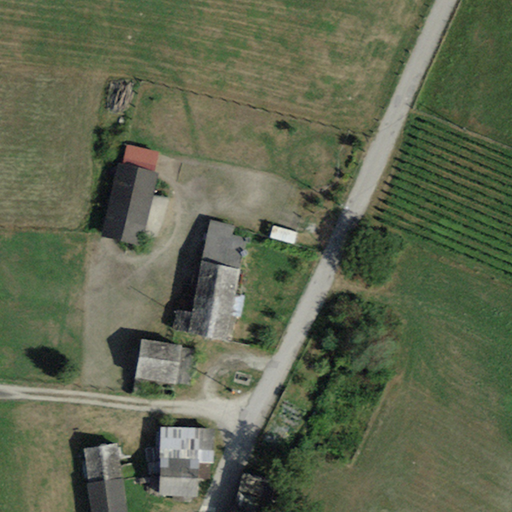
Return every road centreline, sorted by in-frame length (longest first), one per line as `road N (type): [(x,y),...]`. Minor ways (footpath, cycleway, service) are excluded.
road 1 (unclassified): [(443,0),(213,511)]
road 2 (track): [(0,396),(256,412)]
